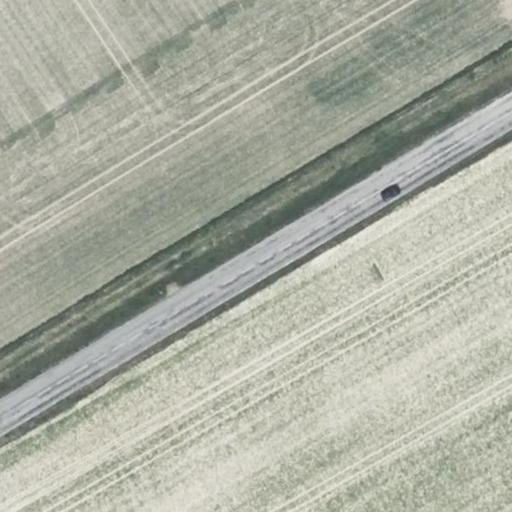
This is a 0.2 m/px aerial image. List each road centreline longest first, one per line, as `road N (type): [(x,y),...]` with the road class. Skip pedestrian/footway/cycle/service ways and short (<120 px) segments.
road 1 (track): [(0,496),(511,174)]
road 2 (tertiary): [(0,421),(511,113)]
